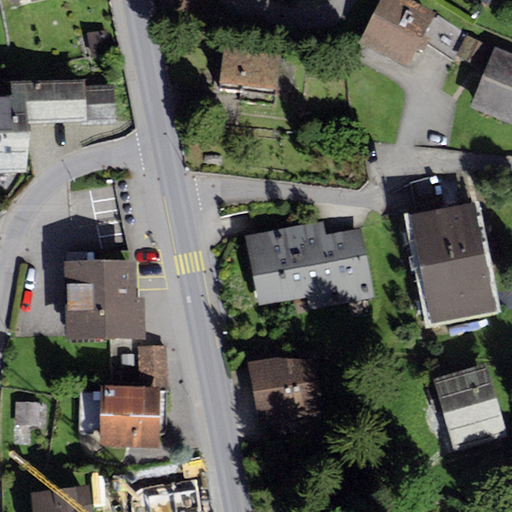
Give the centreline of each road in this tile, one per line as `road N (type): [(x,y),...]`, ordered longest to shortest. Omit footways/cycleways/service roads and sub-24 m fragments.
road 1 (tertiary): [(236,511),(163,147)]
road 2 (residential): [(0,297),(12,230),(34,192),(79,161),(163,147)]
road 3 (tertiary): [(163,147),(134,0)]
